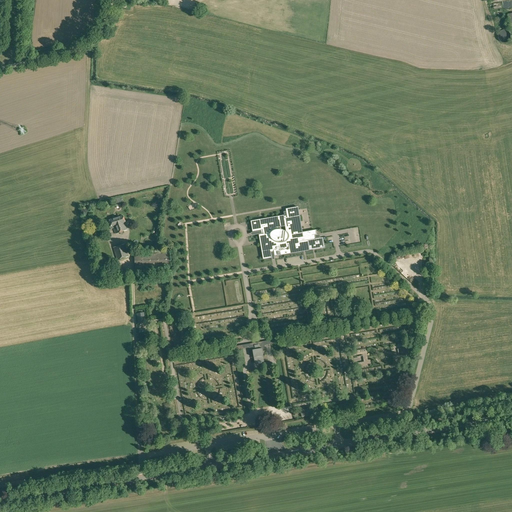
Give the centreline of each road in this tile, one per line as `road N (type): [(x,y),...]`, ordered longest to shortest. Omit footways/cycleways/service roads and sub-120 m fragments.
road 1 (secondary): [(0,501),(511,416)]
road 2 (track): [(112,0),(86,48),(0,70)]
